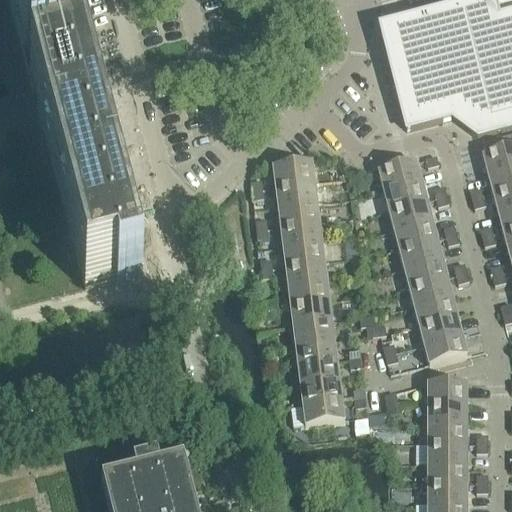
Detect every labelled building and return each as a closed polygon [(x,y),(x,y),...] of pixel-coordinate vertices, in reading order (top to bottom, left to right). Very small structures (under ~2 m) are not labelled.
[(7,0),(34,98),(34,100),(35,103),(83,289),(85,293),(115,285),(117,293),(141,287),(139,279),(135,265),(134,261),(127,235),(126,231),(120,205),(119,201),(112,175),(111,170),(104,145),(103,140),(96,114),(95,110),(92,98),(94,98),(94,97),(100,95),(86,40),(89,39),(88,37),(77,40),(70,13),(66,0),(7,0)] [(390,37),(383,48),(386,61),(406,135),(410,134),(423,131),(441,126),(451,124),(453,125),(477,142),(498,137),(505,135),(511,133),(511,0),(505,0),(493,4),(410,25),(394,29),(390,37)] [(511,152),(482,161),(487,180),(511,173),(511,152)] [(436,162),(425,165),(427,174),(438,171),(436,162)] [(272,173),(275,193),(313,188),(311,168),(272,173)] [(420,187),(415,168),(378,177),(383,197),(420,187)] [(511,194),(511,173),(487,180),(492,200),(511,194)] [(250,188),(251,197),(262,196),(261,186),(250,188)] [(426,207),(420,187),(383,197),(388,217),(426,207)] [(275,193),(277,213),(316,208),(313,188),(275,193)] [(444,193),(433,195),(435,204),(446,202),(444,193)] [(480,194),(470,197),(472,206),(483,203),(480,194)] [(511,215),(511,194),(492,200),(497,219),(511,215)] [(262,196),(251,197),(252,206),(263,205),(262,196)] [(446,202),(435,204),(437,213),(448,210),(446,202)] [(485,212),(483,203),(472,206),(474,215),(485,212)] [(426,207),(388,217),(393,236),(431,226),(426,207)] [(277,213),(280,233),(318,228),(316,208),(277,213)] [(511,215),(497,219),(502,238),(511,235),(511,215)] [(255,227),(256,236),(267,235),(266,226),(255,227)] [(431,226),(393,236),(398,255),(436,245),(431,226)] [(318,228),(280,233),(282,253),(321,248),(318,228)] [(443,234),(445,243),(456,240),(454,232),(443,234)] [(480,235),(482,244),(493,241),(490,232),(480,235)] [(267,235),(256,236),(257,245),(268,244),(267,235)] [(511,235),(502,238),(507,258),(511,256),(511,235)] [(456,240),(445,243),(448,252),(459,249),(456,240)] [(493,241),(482,244),(484,253),(495,250),(493,241)] [(398,255),(403,275),(441,265),(436,245),(398,255)] [(282,253),(285,273),(323,268),(321,248),(282,253)] [(441,265),(403,275),(408,294),(446,284),(441,265)] [(260,267),(261,276),(272,275),(271,266),(260,267)] [(285,273),(287,293),(326,288),(323,268),(285,273)] [(453,272),(455,281),(466,279),(464,270),(453,272)] [(501,271),(490,274),(492,283),(503,280),(501,271)] [(272,275),(261,276),(262,285),(273,284),(272,275)] [(466,279),(455,281),(458,290),(469,287),(466,279)] [(505,289),(503,280),(492,283),(494,292),(505,289)] [(408,294),(413,313),(451,303),(446,284),(408,294)] [(287,293),(290,313),(328,308),(326,288),(287,293)] [(451,303),(413,313),(418,332),(456,323),(451,303)] [(265,306),(266,316),(277,314),(276,305),(265,306)] [(328,308),(290,313),(292,333),(331,328),(328,308)] [(511,314),(511,310),(500,312),(502,321),(511,318),(511,314)] [(277,314),(266,316),(267,325),(278,323),(277,314)] [(511,318),(502,321),(505,330),(511,328),(511,318)] [(456,323),(418,332),(423,352),(461,342),(456,323)] [(331,328),(292,333),(295,353),(333,348),(331,328)] [(375,332),(376,343),(385,341),(384,330),(375,332)] [(375,332),(366,333),(367,344),(376,343),(375,332)] [(461,342),(423,352),(428,372),(466,362),(461,342)] [(333,348),(295,353),(297,372),(336,368),(333,348)] [(393,350),(382,353),(385,362),(395,359),(393,350)] [(359,356),(347,357),(349,366),(360,365),(359,356)] [(395,359),(385,362),(387,371),(398,368),(395,359)] [(360,365),(349,366),(350,376),(361,374),(360,365)] [(336,368),(297,372),(300,392),(338,387),(336,368)] [(338,387),(300,392),(302,412),(341,407),(338,387)] [(427,390),(427,410),(466,410),(466,390),(427,390)] [(364,395),(352,396),(354,406),(365,404),(364,395)] [(384,401),(386,410),(397,408),(395,399),(384,401)] [(365,404),(354,406),(355,415),(366,413),(365,404)] [(341,407),(302,412),(305,433),(344,428),(341,407)] [(400,416),(397,408),(386,410),(389,419),(400,416)] [(466,410),(427,410),(427,430),(466,430),(466,410)] [(377,421),(367,422),(368,431),(377,431),(377,421)] [(466,450),(466,430),(427,430),(427,450),(466,450)] [(476,441),(476,450),(487,450),(487,441),(476,441)] [(466,470),(466,450),(427,450),(427,470),(466,470)] [(487,450),(476,450),(476,460),(487,460),(487,450)] [(186,511),(189,511),(182,482),(179,483),(176,472),(181,471),(181,472),(183,471),(183,469),(158,475),(156,467),(157,467),(156,465),(132,471),(133,473),(135,481),(101,490),(101,492),(104,491),(109,511),(186,511)] [(466,490),(466,470),(427,470),(427,490),(466,490)] [(476,481),(476,490),(487,490),(487,481),(476,481)] [(466,510),(466,490),(427,490),(427,510),(466,510)] [(487,499),(487,490),(476,490),(476,499),(487,499)]
